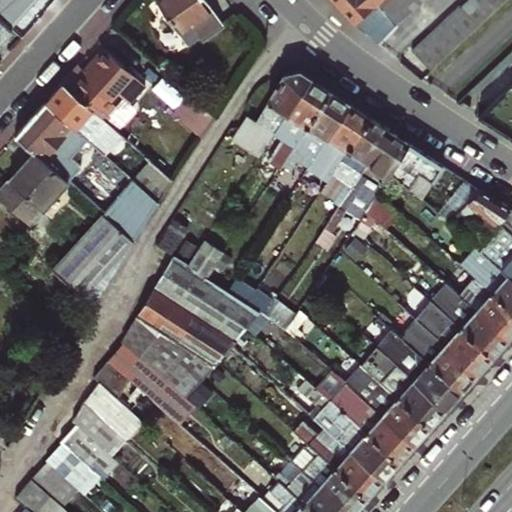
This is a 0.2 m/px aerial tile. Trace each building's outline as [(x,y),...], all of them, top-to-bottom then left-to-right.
[(0,0),(0,17),(10,26),(33,0),(0,0)] [(204,40),(224,26),(206,0),(156,0),(187,44),(200,35),(204,40)] [(353,23),(376,2),(378,0),(341,0),(336,5),(352,23),(353,23)] [(378,0),(376,2),(395,23),(419,0),(378,0)] [(466,0),(458,8),(456,5),(409,49),(429,70),(503,0),(466,0)] [(376,2),(353,23),(379,42),(395,23),(376,2)] [(0,37),(10,26),(0,17),(0,37)] [(130,100),(144,84),(104,48),(85,68),(79,63),(63,81),(103,117),(123,95),(130,100)] [(261,155),(274,135),(310,77),(299,70),(284,74),(256,119),(247,113),(232,137),(261,155)] [(268,163),(279,170),(330,90),(310,77),(274,135),(282,141),(268,163)] [(122,134),(103,117),(63,81),(46,100),(85,135),(105,153),(122,134)] [(511,83),(477,117),(511,139),(511,83)] [(309,166),(316,155),(349,102),(330,90),(279,170),(277,173),(289,180),(295,169),(304,174),(309,166)] [(200,134),(213,115),(188,92),(172,110),(200,134)] [(68,155),(85,135),(46,100),(16,134),(34,150),(42,158),(55,144),(68,155)] [(322,159),(336,168),(369,115),(349,102),(316,155),(322,159)] [(336,168),(356,181),(390,129),(369,115),(336,168)] [(382,183),(383,181),(392,167),(409,141),(390,129),(356,181),(343,201),(362,213),(365,208),(371,199),(372,197),(379,187),(382,183)] [(392,167),(423,196),(443,164),(409,141),(392,167)] [(0,187),(0,195),(29,221),(66,180),(42,158),(34,150),(0,187)] [(309,166),(316,170),(322,159),(316,155),(309,166)] [(156,200),(170,179),(147,158),(130,177),(138,184),(156,200)] [(440,211),(450,220),(480,188),(469,181),(440,211)] [(146,218),(156,200),(138,184),(127,201),(146,218)] [(494,235),(489,231),(511,208),(480,188),(450,220),(477,245),(481,249),(494,235)] [(391,223),(402,207),(381,192),(369,209),(391,223)] [(511,208),(489,231),(494,235),(506,245),(511,238),(511,208)] [(82,297),(92,306),(132,240),(124,233),(102,212),(52,270),(82,297)] [(124,233),(132,240),(143,222),(136,215),(124,233)] [(189,226),(176,218),(159,244),(172,252),(189,226)] [(511,276),(511,250),(506,245),(494,235),(481,249),(511,276)] [(191,266),(211,278),(225,256),(205,244),(191,266)] [(511,308),(511,276),(481,249),(477,245),(461,262),(475,275),(511,308)] [(214,280),(211,278),(191,266),(173,255),(163,271),(204,297),(214,280)] [(235,339),(250,323),(262,309),(250,302),(247,300),(234,293),(230,290),(214,280),(204,297),(163,271),(136,313),(214,364),(217,361),(233,344),(236,341),(235,339)] [(507,336),(511,329),(511,308),(475,275),(459,293),(507,336)] [(247,300),(251,293),(238,285),(234,293),(247,300)] [(491,353),(507,336),(459,293),(443,310),(491,353)] [(61,332),(71,340),(92,306),(82,297),(61,332)] [(476,370),(491,353),(443,310),(434,302),(419,319),(476,370)] [(460,388),(476,370),(419,319),(408,309),(392,327),(460,388)] [(201,379),(214,364),(136,313),(121,338),(123,340),(185,397),(201,379)] [(444,406),(460,388),(392,327),(377,344),(444,406)] [(195,406),(185,397),(123,340),(107,359),(130,379),(167,413),(179,423),(195,406)] [(429,424),(444,406),(377,344),(361,361),(369,368),(429,424)] [(115,396),(130,379),(107,359),(93,376),(107,389),(115,396)] [(413,441),(429,424),(369,368),(362,376),(375,389),(367,398),(413,441)] [(382,476),(398,459),(340,406),(310,378),(300,387),(318,404),(324,410),(316,418),(341,440),(352,450),(382,476)] [(91,406),(111,424),(126,406),(115,396),(107,389),(91,406)] [(398,459),(413,441),(367,398),(360,405),(349,396),(340,406),(398,459)] [(94,440),(95,441),(111,424),(91,406),(83,399),(71,419),(74,422),(94,440)] [(310,413),(316,418),(324,410),(318,404),(310,413)] [(366,494),(382,476),(352,450),(345,458),(334,447),(304,421),(295,430),(305,440),(366,494)] [(80,456),(94,440),(74,422),(60,438),(61,439),(80,456)] [(73,464),(80,456),(61,439),(45,458),(50,462),(71,481),(72,482),(81,472),(73,464)] [(351,511),(366,494),(305,440),(290,457),(292,459),(351,511)] [(345,458),(352,450),(341,440),(334,447),(345,458)] [(312,511),(349,511),(351,511),(292,459),(283,470),(266,455),(258,463),(312,511)] [(278,511),(312,511),(258,463),(254,459),(246,469),(269,489),(262,497),(278,511)] [(55,499),(71,481),(50,462),(34,480),(55,499)] [(32,511),(47,511),(57,501),(55,499),(34,480),(31,478),(15,496),(32,511)] [(278,511),(262,497),(261,496),(244,511),(278,511)] [(244,511),(228,497),(219,507),(224,511),(244,511)]
